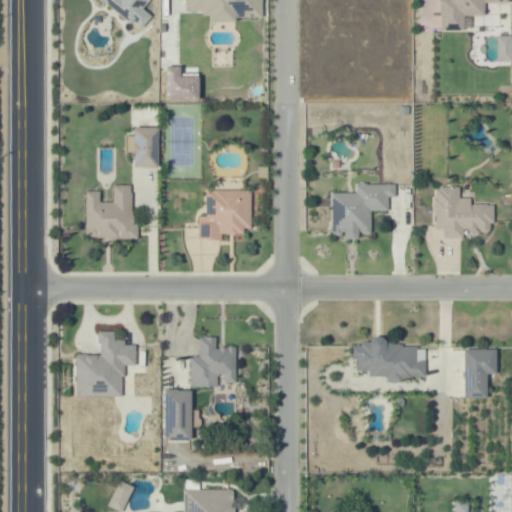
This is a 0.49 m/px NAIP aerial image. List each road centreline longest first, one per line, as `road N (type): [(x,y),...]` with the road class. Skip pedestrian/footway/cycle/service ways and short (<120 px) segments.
road 1 (residential): [(286,511),(284,0)]
road 2 (tertiary): [(19,0),(19,511)]
road 3 (residential): [(511,287),(19,289)]
